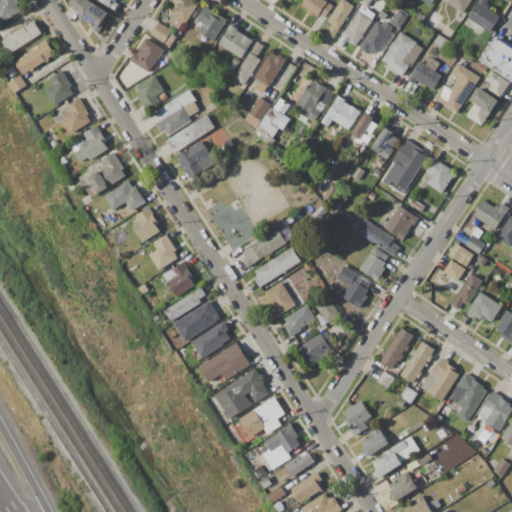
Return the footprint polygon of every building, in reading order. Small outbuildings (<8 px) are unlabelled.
[(0,0),(18,0),(20,2),(16,4),(21,11),(2,23),(0,20),(0,0)] [(77,8),(70,4),(72,0),(90,0),(108,12),(102,23),(105,25),(99,33),(94,29),(95,27),(81,17),(82,15),(76,10),(77,8)] [(115,0),(115,1),(119,4),(114,11),(97,0),(115,0)] [(175,5),(170,1),(170,0),(193,0),(192,2),(197,6),(186,23),(183,21),(179,28),(169,21),(173,15),(170,13),(175,5)] [(313,13),(311,15),(306,12),(308,9),(302,5),(305,0),(324,0),(333,6),(325,18),(319,14),(318,16),(313,13)] [(343,0),(354,7),(334,38),(327,33),(333,25),(328,22),(341,0),(343,0)] [(371,0),(367,8),(358,2),(359,0),(371,0)] [(471,0),(463,13),(449,4),(451,0),(471,0)] [(490,6),(488,9),(499,16),(489,32),(469,18),(480,0),(488,0),(486,4),(490,6)] [(204,24),(197,20),(205,7),(226,20),(213,41),(199,31),(204,24)] [(400,9),(408,14),(399,29),(391,23),(400,9)] [(351,38),(345,34),(360,10),(373,19),(356,46),(348,41),(351,38)] [(441,17),(434,29),(426,23),(433,12),(441,17)] [(425,17),(422,22),(417,18),(420,13),(425,17)] [(3,42),(9,37),(8,35),(11,33),(12,35),(24,27),(23,26),(26,24),(28,26),(34,22),(42,33),(10,53),(3,42)] [(151,34),(159,22),(172,31),(165,43),(151,34)] [(394,35),(382,54),(378,52),(377,53),(370,49),(367,53),(360,49),(377,22),(383,25),(385,22),(393,27),(390,33),(394,35)] [(219,44),(231,25),(238,29),(237,30),(252,40),(241,58),(219,44)] [(404,63),(409,66),(402,77),(387,67),(388,64),(382,60),(400,32),(417,43),(416,45),(423,49),(412,67),(405,62),(404,63)] [(172,34),(177,37),(170,47),(166,44),(172,34)] [(511,83),(480,62),(497,36),(511,45),(511,83)] [(149,72),(131,60),(135,53),(136,54),(146,38),(164,50),(149,72)] [(23,74),(30,70),(31,72),(34,70),(33,69),(45,61),(46,62),(49,60),(48,58),(55,54),(47,42),(16,62),(23,74)] [(263,46),(256,57),(261,60),(244,86),(233,79),(257,42),(263,46)] [(268,87),(254,78),(271,52),(278,57),(279,55),(286,60),(268,87)] [(160,62),(167,57),(169,61),(162,66),(160,62)] [(234,57),(241,61),(237,66),(236,66),(232,63),(231,62),(234,57)] [(439,63),(434,72),(441,76),(432,89),(411,75),(416,68),(414,67),(417,61),(425,66),(430,57),(439,63)] [(236,66),(232,63),(228,69),(232,72),(236,66)] [(480,78),(457,113),(435,99),(444,85),(452,90),(459,78),(452,73),(458,64),(480,78)] [(49,80),(63,71),(73,86),(69,88),(74,94),(55,106),(45,91),(53,86),(49,80)] [(510,83),(500,98),(489,90),(492,84),(485,80),(491,71),(510,83)] [(20,75),(27,86),(15,93),(9,83),(20,75)] [(157,96),(161,102),(148,111),(137,95),(140,93),(136,87),(154,76),(164,92),(157,96)] [(334,92),(316,120),(295,107),(313,79),(334,92)] [(471,101),(479,88),(498,100),(482,126),(467,116),(475,103),(471,101)] [(190,116),(193,121),(168,136),(164,129),(161,131),(157,124),(161,121),(155,112),(170,102),(190,89),(197,101),(195,102),(199,110),(190,116)] [(328,127),(321,123),(339,96),(345,100),(344,101),(360,111),(348,130),(332,120),(328,127)] [(66,107),(80,98),(90,113),(86,115),(91,122),(72,133),(62,118),(70,113),(66,107)] [(260,98),(270,104),(260,120),(250,113),(260,98)] [(272,109),(284,117),(273,134),(261,126),(272,109)] [(373,118),(371,121),(379,126),(368,143),(360,138),(359,139),(352,134),(365,113),(373,118)] [(216,127),(175,153),(167,141),(208,115),(216,127)] [(83,134),(97,125),(107,140),(103,142),(108,148),(89,160),(87,158),(80,162),(74,153),(81,148),(79,145),(87,140),(83,134)] [(391,134),(398,139),(391,149),(392,150),(387,158),(379,153),(372,149),(386,128),(393,132),(391,134)] [(51,143),(56,140),(59,145),(54,149),(51,143)] [(421,153),(427,157),(405,191),(391,182),(388,185),(384,182),(396,163),(393,161),(406,140),(423,150),(421,153)] [(216,163),(191,178),(177,157),(191,148),(190,148),(201,141),(216,163)] [(102,161),(116,152),(125,167),(122,169),(126,176),(98,193),(89,178),(105,167),(102,161)] [(448,172),(454,176),(442,194),(427,184),(432,175),(426,171),(435,159),(451,169),(448,172)] [(132,211),(146,202),(136,185),(133,187),(132,185),(130,186),(127,181),(104,196),(114,211),(127,202),(132,211)] [(367,181),(373,185),(370,190),(364,186),(367,181)] [(425,206),(421,212),(408,204),(412,198),(425,206)] [(496,208),(498,205),(500,207),(502,204),(510,208),(495,230),(474,216),(484,200),(496,208)] [(400,205),(417,216),(416,217),(418,218),(414,225),(412,223),(402,239),(385,228),(400,205)] [(136,216),(150,207),(160,222),(156,224),(161,231),(142,243),(132,227),(140,222),(136,216)] [(108,213),(113,210),(116,215),(111,218),(108,213)] [(511,245),(511,247),(497,238),(511,216),(511,245)] [(391,242),(399,247),(394,255),(357,231),(365,219),(394,238),(391,242)] [(472,234),(477,227),(483,231),(479,238),(472,234)] [(287,242),(248,267),(244,260),(247,257),(244,252),(280,230),(287,242)] [(470,239),(472,236),(485,244),(479,254),(466,246),(467,244),(456,237),(459,232),(470,239)] [(154,243),(168,234),(177,249),(174,251),(178,257),(159,269),(150,254),(157,249),(154,243)] [(457,244),(475,255),(466,268),(449,257),(457,244)] [(389,255),(385,261),(386,262),(383,267),(384,268),(377,280),(360,269),(375,246),(389,255)] [(302,260),(260,286),(256,279),(260,276),(256,271),(294,247),(302,260)] [(336,260),(346,266),(345,267),(349,269),(344,277),(330,269),(336,260)] [(465,270),(458,281),(443,272),(451,260),(465,270)] [(164,275),(184,262),(195,278),(192,280),(195,285),(177,296),(164,275)] [(484,281),(471,301),(470,300),(467,305),(463,302),(458,309),(452,305),(472,274),(484,281)] [(343,297),(357,275),(370,283),(367,288),(369,289),(365,295),(368,297),(361,308),(343,297)] [(279,316),(274,307),(277,306),(268,291),(282,282),(297,305),(279,316)] [(166,311),(202,288),(206,295),(200,299),(202,302),(172,321),(166,311)] [(476,316),(474,318),(467,313),(481,292),(502,306),(492,321),(483,315),(481,319),(476,316)] [(316,316),(321,313),(316,305),(330,297),(341,315),(328,323),(327,322),(322,326),(316,316)] [(174,324),(210,302),(217,314),(214,316),(217,320),(185,341),(174,324)] [(286,319),(307,305),(316,318),(301,327),(303,329),(291,336),(286,327),(289,325),(286,319)] [(511,342),(501,335),(503,333),(496,329),(507,311),(511,314),(511,342)] [(229,329),(226,332),(230,338),(223,343),(224,345),(202,358),(192,342),(224,322),(229,329)] [(403,356),(400,360),(398,359),(392,369),(380,361),(384,356),(382,354),(385,349),(387,351),(395,339),(393,338),(396,332),(398,334),(402,328),(414,335),(407,345),(410,346),(407,351),(404,349),(401,354),(403,356)] [(322,333),(333,351),(314,363),(303,345),(322,333)] [(408,359),(405,363),(407,365),(401,374),(412,382),(416,377),(417,378),(421,373),(419,372),(427,361),(429,362),(433,357),(431,355),(435,349),(424,341),(417,351),(415,349),(411,354),(414,355),(410,360),(408,359)] [(237,342),(251,364),(227,379),(223,373),(210,382),(200,366),(237,342)] [(186,356),(181,359),(176,351),(181,348),(186,356)] [(196,353),(200,359),(195,362),(191,356),(196,353)] [(457,369),(455,371),(460,374),(454,382),(456,383),(443,401),(421,386),(434,367),(436,369),(444,357),(446,358),(446,357),(450,360),(449,361),(450,362),(449,364),(457,369)] [(402,367),(394,378),(389,375),(397,363),(402,367)] [(260,376),(262,374),(265,379),(263,380),(264,382),(263,383),(270,394),(257,402),(250,391),(246,394),(252,404),(230,418),(215,394),(256,369),(260,376)] [(394,378),(389,375),(385,371),(377,382),(388,389),(395,379),(394,378)] [(458,415),(463,408),(451,398),(458,387),(457,387),(467,373),(477,380),(476,381),(484,387),(483,388),(487,392),(466,421),(458,415)] [(417,394),(411,403),(400,396),(407,386),(417,394)] [(485,422),(487,420),(479,414),(495,391),(503,396),(502,398),(510,404),(509,406),(511,407),(511,411),(498,431),(485,422)] [(285,413),(278,418),(282,425),(268,434),(265,428),(251,437),(240,419),(275,397),(285,413)] [(399,399),(406,403),(403,408),(396,404),(399,399)] [(369,428),(355,436),(345,420),(348,418),(344,412),(362,401),(372,417),(365,421),(369,428)] [(439,412),(443,406),(449,410),(445,415),(439,412)] [(511,445),(502,438),(511,424),(511,445)] [(288,452),(292,457),(271,471),(271,472),(260,479),(254,471),(265,464),(260,457),(271,450),(266,441),(291,425),(298,437),(296,438),(300,445),(288,452)] [(489,449),(490,450),(482,457),(474,449),(477,446),(474,443),(487,425),(499,434),(489,449)] [(371,435),(369,432),(372,431),(372,432),(380,427),(390,444),(369,457),(363,449),(366,447),(362,441),(371,435)] [(437,432),(443,428),(447,435),(441,439),(437,432)] [(379,468),(375,462),(384,455),(383,453),(405,439),(409,446),(396,454),(398,456),(399,456),(403,463),(384,475),(385,478),(382,480),(376,470),(379,468)] [(256,449),(261,445),(265,450),(259,454),(256,449)] [(286,465),(298,457),(300,460),(310,453),(315,462),(293,476),(286,465)] [(415,463),(424,457),(427,462),(418,467),(415,463)] [(502,459),(511,465),(503,476),(494,470),(502,459)] [(393,493),(389,486),(397,482),(395,478),(400,475),(401,476),(408,471),(418,487),(396,502),(391,494),(393,493)] [(322,490),(301,503),(292,489),(318,472),(323,480),(317,483),(322,490)] [(268,477),(273,484),(265,489),(261,482),(268,477)] [(487,483),(493,479),(495,483),(490,487),(487,483)] [(456,489),(463,484),(466,489),(459,494),(456,489)] [(281,487),(286,495),(273,503),(268,496),(281,487)] [(306,511),(303,507),(325,493),(328,498),(330,497),(331,498),(334,496),(343,510),(339,511),(306,511)] [(407,511),(405,509),(423,496),(428,504),(436,498),(441,506),(432,511),(407,511)] [(281,502),(284,507),(278,511),(274,506),(281,502)]
